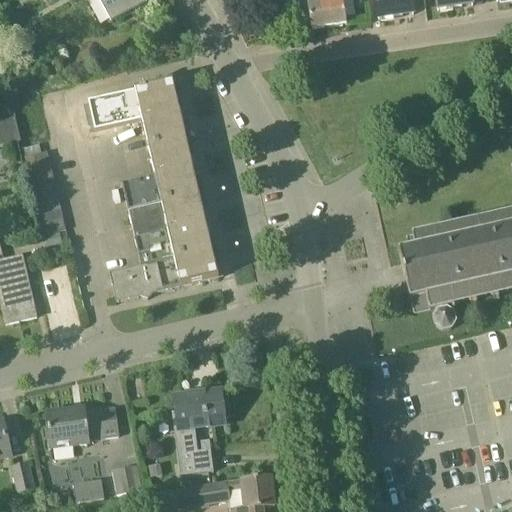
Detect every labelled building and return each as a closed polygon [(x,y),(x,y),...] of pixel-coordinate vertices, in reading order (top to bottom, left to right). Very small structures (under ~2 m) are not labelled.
[(144,0),(98,0),(111,23),(147,4),(144,0)] [(355,17),(352,0),(317,0),(318,5),(309,7),(312,31),(346,26),(345,19),(355,17)] [(363,0),(357,0),(355,4),(355,8),(359,11),(364,10),(367,6),(366,2),(363,0)] [(411,0),(374,0),(378,21),(413,16),(411,0)] [(435,0),(437,12),(473,7),(471,0),(435,0)] [(17,35),(25,50),(38,43),(30,28),(17,35)] [(135,241),(141,268),(110,276),(116,305),(140,299),(147,302),(153,296),(219,281),(219,279),(217,279),(172,85),(146,91),(145,88),(140,89),(141,92),(111,99),(117,127),(137,122),(158,206),(128,213),(134,241),(135,241)] [(15,120),(0,123),(0,147),(21,143),(15,120)] [(42,156),(40,147),(23,151),(25,160),(42,156)] [(42,156),(25,160),(27,170),(50,165),(47,154),(42,156)] [(50,165),(27,170),(30,181),(52,175),(50,165)] [(511,169),(511,170),(511,173),(511,172),(511,216),(503,218),(502,213),(477,219),(478,224),(460,228),(458,223),(433,229),(434,234),(412,239),(413,245),(406,247),(408,254),(399,256),(413,316),(437,311),(438,316),(434,321),(436,329),(443,333),(451,332),(455,325),(453,317),(448,314),(447,309),(451,308),(452,313),(455,312),(454,307),(473,303),(474,308),(477,307),(477,302),(495,298),(496,303),(500,302),(498,298),(511,294),(511,169)] [(52,175),(30,181),(32,191),(55,186),(52,175)] [(55,186),(32,191),(34,201),(57,196),(55,186)] [(57,196),(34,201),(37,211),(59,206),(57,196)] [(59,206),(37,211),(39,221),(62,216),(59,206)] [(43,239),(66,234),(62,216),(39,221),(43,239)] [(62,246),(59,235),(44,239),(47,250),(62,246)] [(24,259),(4,263),(1,249),(0,249),(0,286),(9,326),(37,320),(24,259)] [(62,250),(35,256),(41,280),(68,274),(62,250)] [(174,401),(182,474),(178,474),(179,480),(213,476),(209,444),(201,445),(202,453),(197,454),(195,430),(225,427),(225,421),(229,420),(227,400),(222,400),(221,395),(174,401)] [(115,412),(84,416),(84,412),(46,417),(50,451),(88,447),(88,443),(118,439),(115,412)] [(4,427),(0,427),(0,463),(12,460),(4,427)] [(29,465),(11,469),(17,496),(36,492),(29,465)] [(149,469),(151,481),(162,479),(160,467),(149,469)] [(138,468),(112,473),(117,499),(143,494),(138,468)] [(272,479),(252,482),(229,485),(228,483),(144,497),(146,511),(200,511),(210,511),(209,508),(230,505),(230,511),(264,511),(265,511),(275,510),(272,479)] [(103,482),(75,484),(76,502),(104,500),(103,482)]
